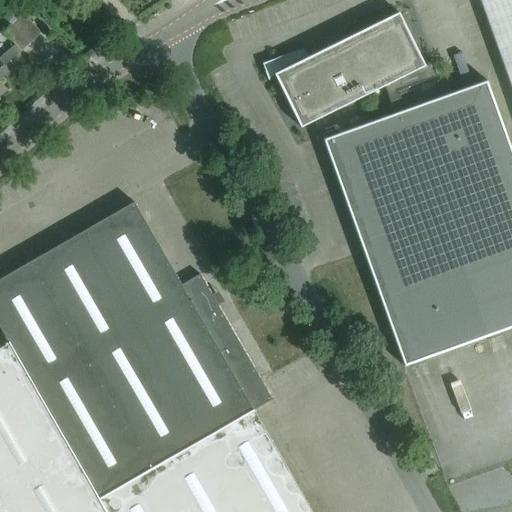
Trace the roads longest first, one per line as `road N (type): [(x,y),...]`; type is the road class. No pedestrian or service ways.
road 1 (unclassified): [(431,511),(162,34)]
road 2 (tertiary): [(0,161),(75,94),(162,34)]
